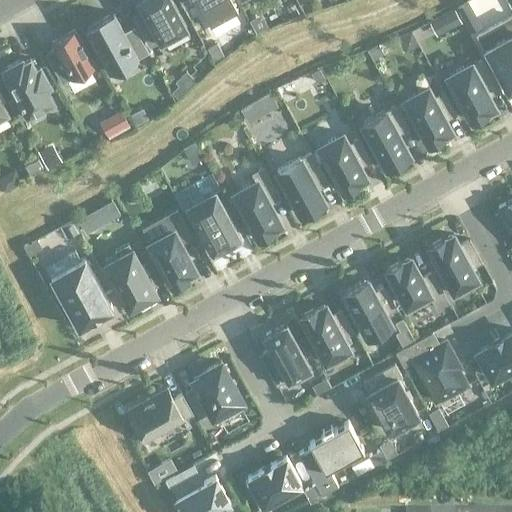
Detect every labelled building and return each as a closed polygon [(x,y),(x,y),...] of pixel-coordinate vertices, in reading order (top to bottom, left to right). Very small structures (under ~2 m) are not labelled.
[(158,36),(159,38),(185,24),(171,0),(137,0),(145,14),(135,20),(147,42),(158,36)] [(230,0),(198,0),(200,1),(197,3),(209,24),(236,9),(230,0)] [(458,0),(457,1),(463,13),(473,7),(469,0),(458,0)] [(453,5),(442,11),(448,21),(459,15),(453,5)] [(111,9),(85,24),(108,66),(133,52),(135,55),(146,49),(132,23),(122,28),(111,9)] [(511,14),(510,12),(475,31),(483,45),(506,87),(511,84),(511,14)] [(54,45),(45,50),(60,79),(69,74),(70,75),(93,63),(73,26),(50,38),(54,45)] [(214,40),(205,45),(211,57),(221,52),(214,40)] [(20,55),(2,64),(4,68),(3,69),(15,91),(7,96),(16,114),(25,109),(26,110),(51,96),(43,82),(48,80),(38,63),(34,65),(28,55),(22,58),(20,55)] [(469,59),(446,72),(471,117),(485,109),(484,107),(493,102),(487,92),(497,86),(485,64),(475,70),(469,59)] [(311,68),(309,69),(314,77),(323,73),(318,64),(311,68)] [(171,90),(170,91),(175,96),(193,79),(188,74),(171,90)] [(426,83),(403,95),(428,141),(442,133),(441,131),(449,126),(444,116),(454,110),(442,88),(432,94),(426,83)] [(249,97),(239,104),(247,116),(257,110),(261,107),(254,95),(249,97)] [(383,106),(360,119),(385,164),(408,152),(396,130),(406,124),(394,102),(384,108),(383,106)] [(132,112),(128,114),(133,124),(144,118),(139,108),(132,112)] [(100,120),(98,121),(104,133),(125,122),(119,110),(100,120)] [(340,130),(318,142),(342,187),(357,180),(355,177),(364,173),(358,162),(369,157),(357,135),(346,140),(340,130)] [(192,139),(180,145),(189,162),(201,155),(192,139)] [(298,153),(275,165),(300,211),(322,198),(315,185),(326,180),(309,149),(299,155),(298,153)] [(52,151),(39,157),(44,166),(57,158),(53,150),(52,151)] [(24,163),(22,164),(26,172),(38,166),(34,158),(24,163)] [(232,189),(257,234),(271,226),(270,224),(279,219),(268,200),(278,194),(262,164),(250,170),(254,177),(232,189)] [(237,233),(213,188),(186,202),(211,248),(237,233)] [(498,202),(496,203),(498,205),(511,230),(511,194),(498,202)] [(77,213),(76,213),(83,226),(96,219),(88,206),(77,213)] [(170,227),(148,239),(171,281),(186,273),(184,271),(193,266),(179,239),(190,233),(178,211),(166,218),(170,227)] [(70,217),(60,223),(65,233),(67,232),(75,227),(70,217)] [(441,233),(427,241),(452,287),(475,274),(469,264),(479,258),(467,236),(457,242),(451,231),(443,236),(441,233)] [(29,238),(22,242),(26,250),(27,249),(34,246),(29,238)] [(139,260),(130,244),(128,245),(126,241),(113,248),(115,252),(102,259),(127,305),(130,303),(130,304),(145,295),(144,295),(155,289),(145,271),(139,260)] [(73,246),(45,262),(50,272),(49,273),(77,323),(88,317),(89,317),(90,316),(97,312),(97,313),(99,312),(99,311),(111,305),(83,254),(79,256),(73,246)] [(399,257),(385,265),(405,301),(426,290),(435,305),(446,299),(430,268),(419,274),(408,254),(400,259),(399,257)] [(365,275),(342,288),(367,333),(389,321),(384,310),(394,305),(382,283),(372,288),(365,275)] [(313,303),(299,311),(324,356),(347,344),(341,333),(351,328),(339,306),(329,311),(323,301),(315,306),(313,303)] [(269,345),(258,350),(270,373),(281,367),(286,377),(309,365),(285,321),(284,319),(283,320),(271,327),(271,326),(269,327),(270,327),(263,331),(261,332),(262,333),(269,345)] [(489,340),(475,348),(490,374),(511,361),(511,327),(501,334),(501,333),(488,340),(489,340)] [(434,398),(464,381),(455,364),(457,363),(444,338),(423,349),(416,337),(394,349),(402,362),(412,357),(434,398)] [(239,401),(237,398),(240,396),(219,357),(200,368),(201,370),(191,375),(195,382),(183,388),(199,417),(210,411),(211,412),(224,405),(226,408),(239,401)] [(393,360),(372,372),(377,382),(366,389),(374,403),(379,413),(380,413),(387,427),(416,411),(396,374),(399,372),(393,360)] [(320,376),(319,377),(324,385),(328,382),(324,374),(320,376)] [(165,385),(125,406),(142,437),(182,415),(181,414),(190,409),(179,389),(170,394),(165,385)] [(442,412),(433,417),(437,425),(438,424),(446,420),(442,412)] [(309,443),(297,449),(319,491),(336,482),(327,465),(361,446),(346,418),(308,439),(309,443)] [(375,461),(384,456),(378,446),(369,451),(375,461)] [(250,490),(254,489),(261,501),(300,480),(284,452),(270,460),(270,459),(259,465),(259,466),(246,473),(247,476),(244,478),(250,490)] [(168,456),(145,468),(152,481),(175,468),(168,456)] [(213,472),(193,483),(187,473),(168,483),(183,511),(202,511),(228,498),(213,472)] [(313,481),(303,486),(309,498),(319,493),(313,481)]
